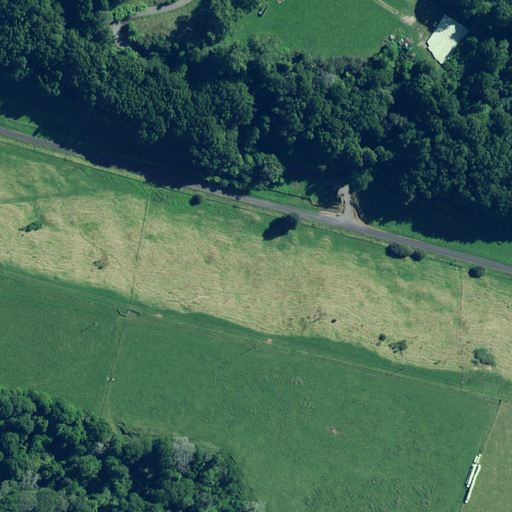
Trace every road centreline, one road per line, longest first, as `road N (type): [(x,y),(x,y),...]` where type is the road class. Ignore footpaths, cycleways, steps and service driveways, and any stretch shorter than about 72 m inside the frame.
road 1 (unclassified): [(511,265),(0,124)]
road 2 (track): [(176,0),(120,9),(95,23),(64,55),(61,95)]
